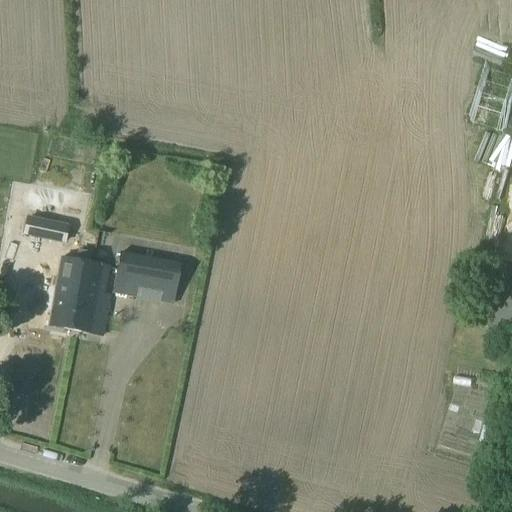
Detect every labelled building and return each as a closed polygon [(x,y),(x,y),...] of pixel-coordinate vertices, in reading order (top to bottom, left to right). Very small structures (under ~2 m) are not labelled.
[(70,223),(103,228),(115,156),(82,150),(70,223)] [(153,229),(158,185),(124,181),(118,225),(153,229)] [(20,184),(0,182),(0,209),(18,211),(20,184)] [(63,243),(66,228),(27,220),(24,235),(63,243)] [(118,254),(111,293),(170,303),(177,264),(118,254)] [(61,259),(49,326),(90,334),(101,336),(108,302),(103,295),(108,268),(61,259)] [(511,266),(499,263),(484,324),(511,330),(511,266)]
